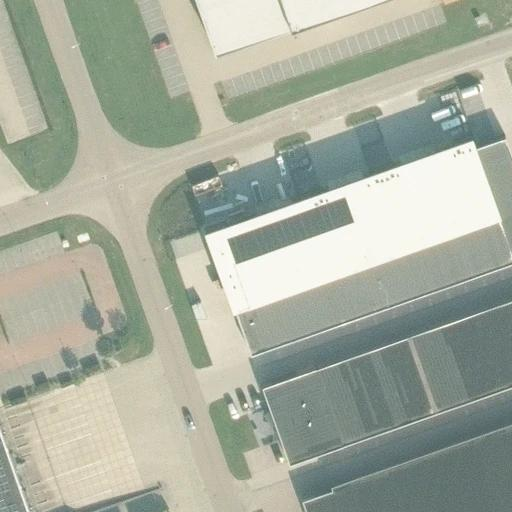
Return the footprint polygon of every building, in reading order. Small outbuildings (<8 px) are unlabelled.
[(200,0),(218,50),(360,0),(200,0)] [(0,119),(8,143),(51,129),(19,39),(1,45),(10,71),(0,74),(0,119)] [(494,202),(490,191),(486,179),(482,168),(478,157),(474,146),(470,135),(452,142),(453,146),(417,159),(444,235),(462,228),(481,222),(499,216),(498,213),(494,202)] [(478,157),(508,146),(504,135),(474,146),(478,157)] [(482,168),(511,157),(508,146),(478,157),(482,168)] [(511,157),(482,168),(486,179),(511,170),(511,157)] [(408,248),(426,241),(444,235),(417,159),(395,167),(393,162),(379,167),(408,248)] [(408,248),(379,167),(367,172),(368,176),(345,184),(372,260),(390,254),(408,248)] [(511,170),(486,179),(490,191),(511,183),(511,170)] [(511,195),(511,183),(490,191),(494,202),(511,195)] [(322,188),(308,193),(336,273),(354,267),(372,260),(345,184),(323,192),(322,188)] [(336,273),(308,193),(295,197),(297,202),(274,210),(300,286),(307,283),(321,278),(336,273)] [(498,213),(511,208),(511,195),(494,202),(498,213)] [(511,208),(498,213),(499,216),(502,225),(511,221),(511,208)] [(300,286),(274,210),(225,227),(224,222),(205,229),(210,244),(212,243),(235,309),(257,301),(278,293),(293,288),(300,286)] [(481,222),(495,262),(511,256),(511,253),(510,247),(506,236),(502,225),(499,216),(481,222)] [(511,221),(502,225),(506,236),(511,233),(511,221)] [(481,222),(462,228),(477,269),(495,262),(481,222)] [(462,228),(444,235),(458,275),(477,269),(462,228)] [(440,281),(458,275),(444,235),(426,241),(440,281)] [(440,281),(426,241),(408,248),(422,288),(440,281)] [(408,248),(390,254),(404,294),(422,288),(408,248)] [(386,300),(404,294),(390,254),(372,260),(386,300)] [(354,267),(368,307),(386,300),(372,260),(354,267)] [(336,273),(350,313),(368,307),(354,267),(336,273)] [(335,318),(350,313),(336,273),(321,278),(335,318)] [(335,318),(321,278),(307,283),(321,323),(335,318)] [(300,286),(293,288),(307,328),(321,323),(307,283),(300,286)] [(278,293),(292,333),(307,328),(293,288),(278,293)] [(257,301),(271,341),(292,333),(278,293),(257,301)] [(257,301),(235,309),(250,353),(251,353),(249,349),(271,341),(257,301)] [(511,328),(511,302),(501,306),(509,329),(511,328)] [(490,310),(498,333),(509,329),(501,306),(490,310)] [(490,310),(479,314),(487,337),(498,333),(490,310)] [(460,320),(472,354),(491,348),(487,337),(479,314),(460,320)] [(460,320),(442,327),(454,361),(472,354),(460,320)] [(436,367),(454,361),(442,327),(424,333),(436,367)] [(487,337),(491,348),(502,382),(511,378),(511,336),(509,329),(498,333),(487,337)] [(436,367),(424,333),(410,338),(422,372),(436,367)] [(408,377),(422,372),(410,338),(396,343),(408,377)] [(408,377),(396,343),(381,348),(393,382),(408,377)] [(367,353),(379,387),(393,382),(381,348),(367,353)] [(502,382),(491,348),(472,354),(484,388),(502,382)] [(353,358),(364,392),(379,387),(367,353),(353,358)] [(454,361),(466,395),(484,388),(472,354),(454,361)] [(334,365),(346,399),(364,392),(353,358),(334,365)] [(454,361),(436,367),(448,401),(466,395),(454,361)] [(346,399),(334,365),(316,371),(328,405),(346,399)] [(328,405),(316,371),(315,367),(292,375),(306,413),(328,405)] [(434,406),(448,401),(436,367),(422,372),(434,406)] [(434,406),(422,372),(408,377),(419,411),(434,406)] [(275,424),(306,413),(292,375),(262,386),(275,424)] [(408,377),(393,382),(405,416),(419,411),(408,377)] [(405,416),(393,382),(379,387),(391,421),(405,416)] [(391,421),(379,387),(364,392),(376,426),(391,421)] [(376,426),(364,392),(346,399),(358,433),(376,426)] [(328,405),(340,439),(358,433),(346,399),(328,405)] [(319,451),(342,443),(340,439),(328,405),(306,413),(319,451)] [(319,451),(306,413),(275,424),(289,462),(319,451)] [(0,511),(31,511),(0,423),(0,511)] [(511,465),(511,424),(496,430),(509,466),(511,465)] [(494,471),(509,466),(496,430),(482,435),(494,471)] [(494,471),(482,435),(467,440),(480,476),(494,471)] [(466,481),(480,476),(467,440),(453,445),(466,481)] [(451,487),(466,481),(453,445),(438,450),(451,487)] [(451,487),(438,450),(424,455),(437,492),(451,487)] [(421,497),(437,492),(424,455),(408,461),(421,497)] [(408,461),(390,467),(403,504),(421,497),(408,461)] [(511,506),(511,475),(509,466),(494,471),(507,508),(511,506)] [(384,510),(403,504),(390,467),(372,474),(384,510)] [(495,511),(507,508),(494,471),(480,476),(492,511),(495,511)] [(372,474),(354,480),(364,511),(378,511),(384,510),(372,474)] [(476,511),(492,511),(480,476),(466,481),(476,511)] [(364,511),(354,480),(335,486),(342,505),(325,511),(364,511)] [(460,511),(476,511),(466,481),(451,487),(460,511)] [(325,511),(342,505),(335,486),(302,498),(306,511),(325,511)] [(460,511),(451,487),(437,492),(444,511),(460,511)] [(421,497),(425,511),(444,511),(437,492),(421,497)] [(405,511),(425,511),(421,497),(403,504),(405,511)]
